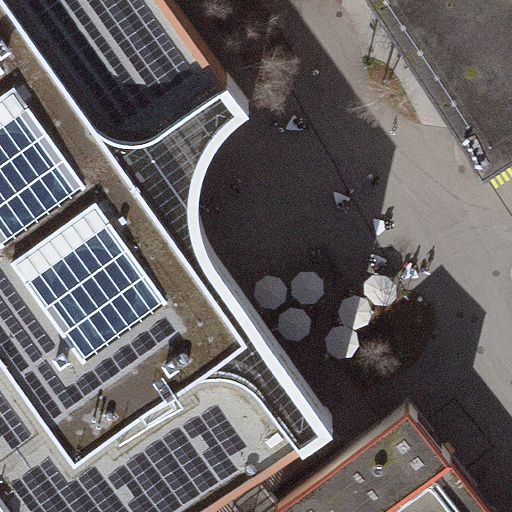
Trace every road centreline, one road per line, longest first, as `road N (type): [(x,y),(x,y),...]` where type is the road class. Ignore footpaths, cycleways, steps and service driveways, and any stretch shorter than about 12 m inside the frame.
road 1 (unknown): [(92,0),(326,325)]
road 2 (unknown): [(0,128),(208,399)]
road 3 (unknown): [(458,251),(326,325)]
road 4 (unknown): [(326,325),(208,399)]
